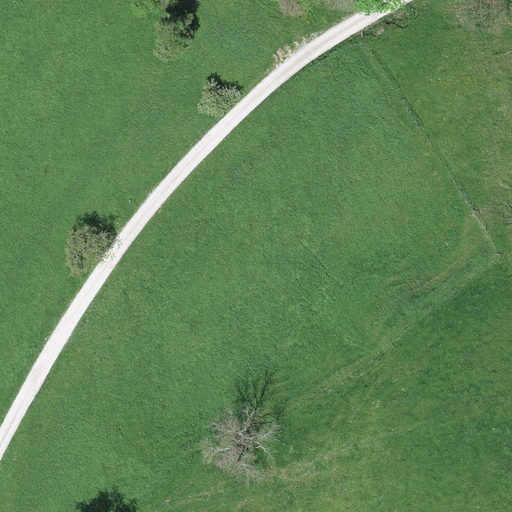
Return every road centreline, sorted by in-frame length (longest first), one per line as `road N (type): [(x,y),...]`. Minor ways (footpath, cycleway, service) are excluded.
road 1 (track): [(0,443),(104,267),(193,157),(269,81),(395,0)]
road 2 (track): [(169,511),(340,460),(511,428)]
